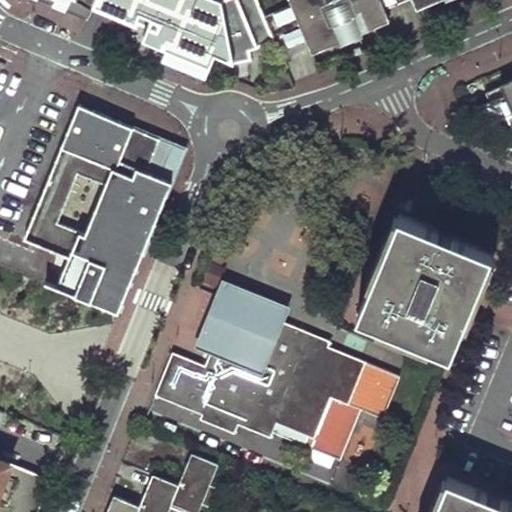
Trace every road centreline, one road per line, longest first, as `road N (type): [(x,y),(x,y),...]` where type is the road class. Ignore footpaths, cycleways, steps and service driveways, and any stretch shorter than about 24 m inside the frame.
road 1 (residential): [(67,511),(229,130)]
road 2 (residential): [(229,130),(386,76),(511,21)]
road 3 (residential): [(229,130),(0,24)]
